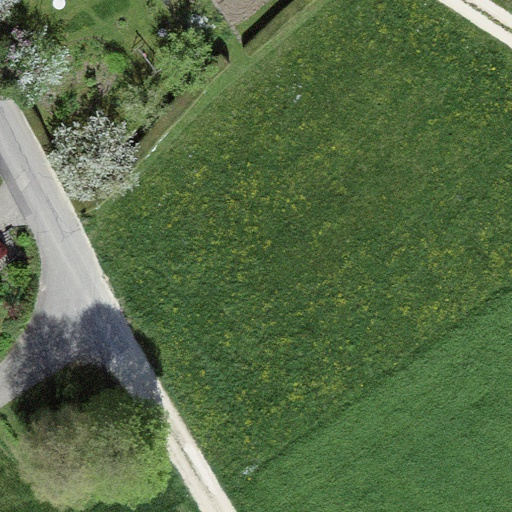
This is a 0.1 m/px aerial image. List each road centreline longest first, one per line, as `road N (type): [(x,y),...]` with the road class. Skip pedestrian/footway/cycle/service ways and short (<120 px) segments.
road 1 (track): [(88,316),(219,511)]
road 2 (residential): [(0,133),(88,316)]
